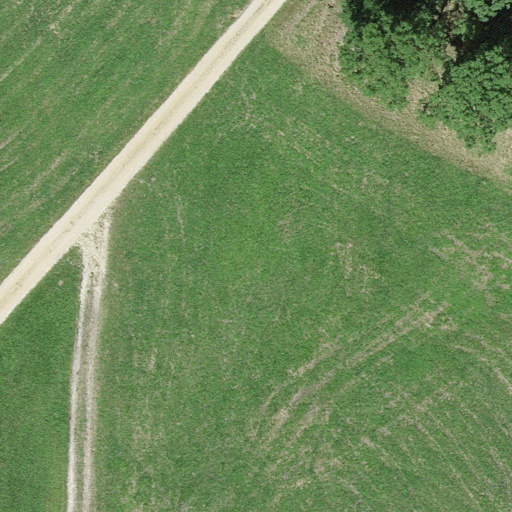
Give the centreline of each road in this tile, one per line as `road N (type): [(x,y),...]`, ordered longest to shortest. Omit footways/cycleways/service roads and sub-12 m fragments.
road 1 (track): [(265,0),(0,305)]
road 2 (track): [(72,511),(93,198)]
